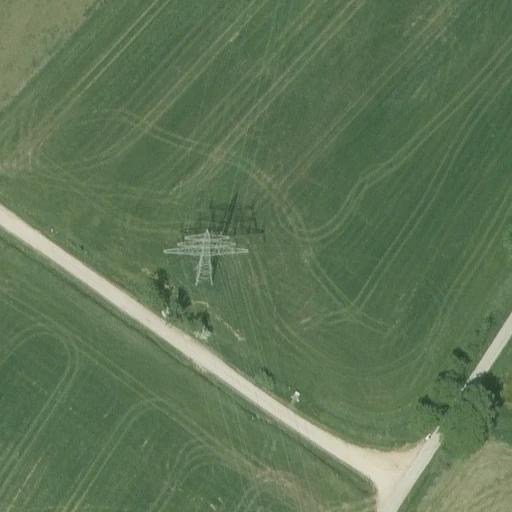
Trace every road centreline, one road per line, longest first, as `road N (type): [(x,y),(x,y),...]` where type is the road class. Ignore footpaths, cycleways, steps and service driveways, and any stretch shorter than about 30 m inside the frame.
road 1 (track): [(397,493),(0,217)]
road 2 (track): [(385,511),(511,321)]
